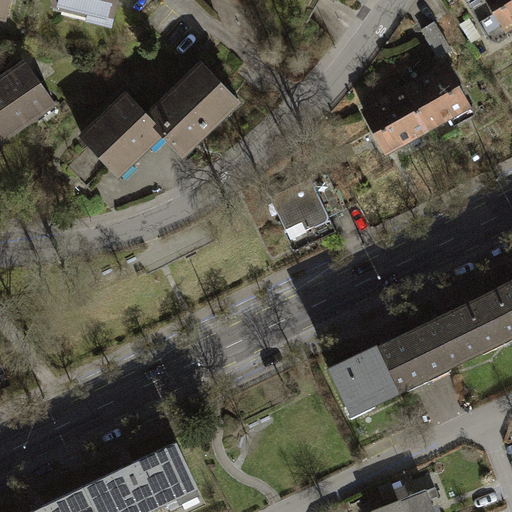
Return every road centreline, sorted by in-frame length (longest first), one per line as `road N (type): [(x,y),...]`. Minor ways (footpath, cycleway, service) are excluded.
road 1 (primary): [(0,462),(511,210)]
road 2 (residential): [(0,256),(151,226),(200,202),(311,113),(396,0)]
road 3 (residential): [(288,511),(484,418)]
